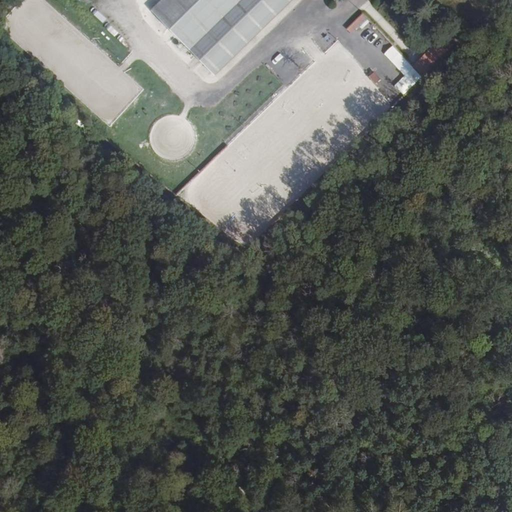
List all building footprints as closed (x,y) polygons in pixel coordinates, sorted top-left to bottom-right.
[(160,0),(150,10),(217,81),(302,0),(160,0)] [(391,0),(382,0),(376,6),(397,28),(408,18),(391,0)] [(362,12),(345,28),(351,35),(368,19),(362,12)] [(430,48),(410,66),(421,79),(457,46),(451,39),(435,53),(430,48)] [(374,71),(367,75),(373,85),(380,80),(374,71)] [(246,83),(227,101),(242,117),(261,98),(246,83)] [(83,123),(76,118),(71,125),(77,130),(83,123)]
